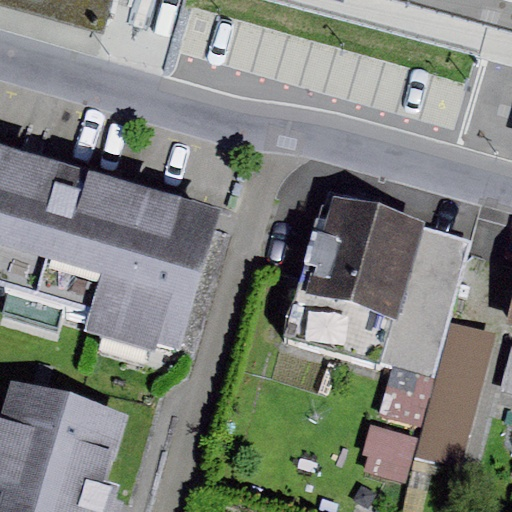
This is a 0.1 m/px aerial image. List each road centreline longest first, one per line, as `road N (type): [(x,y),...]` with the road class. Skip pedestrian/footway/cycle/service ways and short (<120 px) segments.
road 1 (residential): [(272,127),(169,511)]
road 2 (residential): [(272,127),(0,48)]
road 3 (residential): [(511,195),(272,127)]
